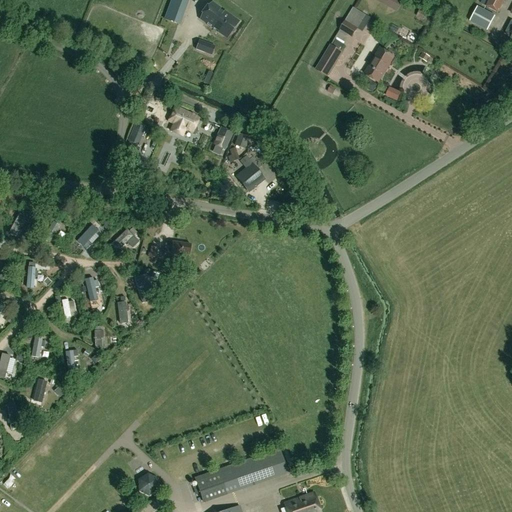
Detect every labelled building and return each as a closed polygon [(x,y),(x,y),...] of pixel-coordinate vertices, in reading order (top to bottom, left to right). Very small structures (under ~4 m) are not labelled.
[(171,0),(164,19),(178,24),(186,0),(171,0)] [(378,0),(398,10),(403,0),(378,0)] [(481,0),(480,3),(497,12),(503,0),(481,0)] [(237,22),(212,4),(209,7),(203,15),(203,16),(201,19),(207,23),(206,25),(210,28),(211,26),(213,27),(214,27),(219,31),(218,32),(227,37),(227,36),(237,22),(237,23),(237,22)] [(366,28),(374,14),(355,4),(347,17),(366,28)] [(478,8),(469,23),(487,32),(495,17),(478,8)] [(339,30),(352,38),(358,29),(345,21),(339,30)] [(218,39),(202,33),(199,40),(216,46),(218,39)] [(327,78),(343,53),(341,52),(344,45),(336,40),(332,46),(331,45),(315,70),(327,78)] [(195,49),(204,53),(207,44),(199,41),(195,49)] [(363,74),(378,83),(394,56),(379,47),(363,74)] [(198,61),(201,54),(191,49),(187,56),(198,61)] [(423,53),(420,58),(426,62),(430,57),(423,53)] [(214,54),(210,71),(217,73),(221,56),(214,54)] [(193,69),(195,64),(188,61),(185,66),(193,69)] [(386,96),(397,101),(401,94),(389,88),(386,96)] [(193,128),(197,119),(173,107),(166,121),(172,123),(168,131),(179,136),(183,129),(190,133),(191,132),(193,133),(195,130),(193,128)] [(135,123),(129,140),(139,144),(146,127),(135,123)] [(225,150),(233,133),(220,127),(212,145),(225,150)] [(238,134),(234,146),(245,150),(249,137),(238,134)] [(264,155),(273,167),(274,167),(277,170),(282,166),(279,162),(278,163),(268,151),(264,155)] [(253,158),(249,162),(246,158),(241,162),(247,169),(236,177),(249,192),(264,180),(256,170),(260,166),(253,158)] [(210,167),(207,175),(213,177),(216,170),(210,167)] [(53,227),(47,238),(54,241),(59,230),(53,227)] [(172,242),(171,250),(164,249),(163,256),(181,258),(181,254),(189,255),(190,244),(172,242)] [(156,259),(158,248),(150,247),(149,257),(156,259)] [(35,284),(40,271),(33,268),(27,281),(35,284)] [(49,282),(54,279),(50,274),(45,277),(49,282)] [(48,346),(49,336),(36,335),(35,351),(42,351),(42,346),(48,346)] [(7,354),(1,369),(9,372),(15,358),(7,354)] [(57,399),(58,387),(53,387),(53,376),(38,376),(38,399),(57,399)] [(41,440),(35,449),(44,455),(49,446),(41,440)] [(279,449),(217,470),(194,478),(203,503),(288,474),(279,449)] [(11,475),(17,480),(24,473),(17,468),(11,475)] [(30,478),(33,475),(25,468),(22,471),(30,478)] [(158,490),(157,479),(147,474),(138,480),(139,491),(149,496),(158,490)] [(320,511),(313,493),(284,503),(286,511),(320,511)]
